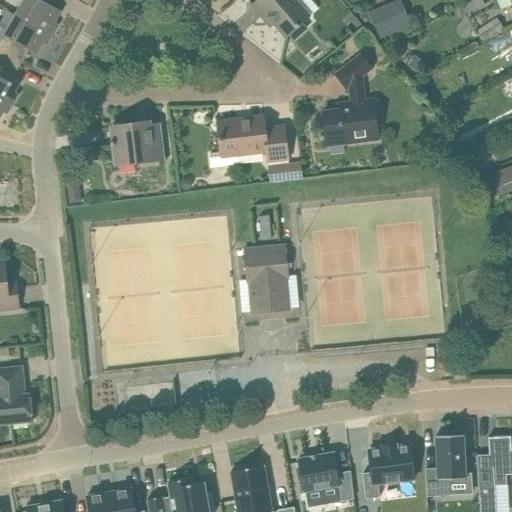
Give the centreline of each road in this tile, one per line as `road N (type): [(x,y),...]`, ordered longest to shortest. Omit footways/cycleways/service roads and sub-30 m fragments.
road 1 (residential): [(77,460),(511,395)]
road 2 (residential): [(56,94),(265,86),(263,67),(183,0)]
road 3 (residential): [(52,232),(77,460)]
road 4 (residential): [(56,94),(45,121),(52,232)]
